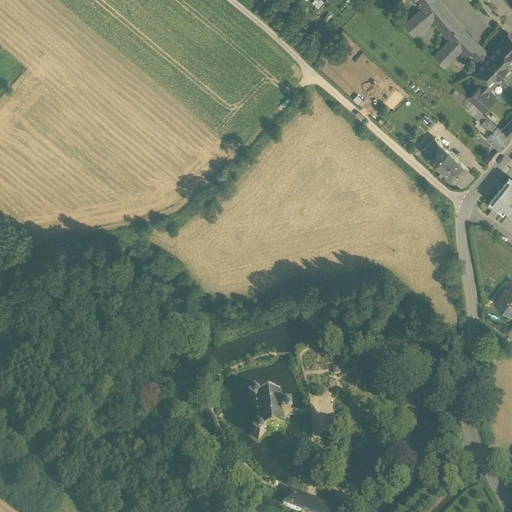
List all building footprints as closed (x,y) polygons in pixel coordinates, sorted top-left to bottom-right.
[(488,49),(463,25),(442,0),(428,0),(423,4),(405,20),(414,31),(432,16),(450,36),(435,53),(445,63),(460,47),(467,53),(471,49),(481,59),(489,51),(487,50),(488,49)] [(481,59),(472,69),(479,76),(490,86),(511,63),(511,33),(509,30),(489,51),(481,59)] [(480,82),(469,93),(470,94),(474,98),(484,108),(498,94),(490,86),(479,76),(476,78),(480,82)] [(435,120),(427,112),(424,116),(431,123),(435,120)] [(487,113),(482,119),(492,129),(498,123),(487,113)] [(492,129),(487,133),(501,146),(511,135),(498,123),(492,129)] [(436,133),(423,147),(435,158),(448,145),(436,133)] [(448,145),(435,158),(444,166),(456,153),(448,145)] [(456,153),(444,166),(456,178),(469,165),(456,153)] [(511,174),(510,173),(490,198),(504,210),(508,205),(511,208),(511,174)] [(511,288),(510,290),(506,287),(495,301),(509,311),(511,307),(511,288)] [(278,398),(259,400),(252,395),(247,401),(254,406),(257,430),(251,436),(258,441),(263,435),(282,433),(281,422),(283,422),(283,423),(286,420),(289,419),(288,410),(285,410),(282,408),(280,411),(279,411),(278,398)] [(337,511),(310,501),(287,492),(282,506),(297,511),(337,511)]
